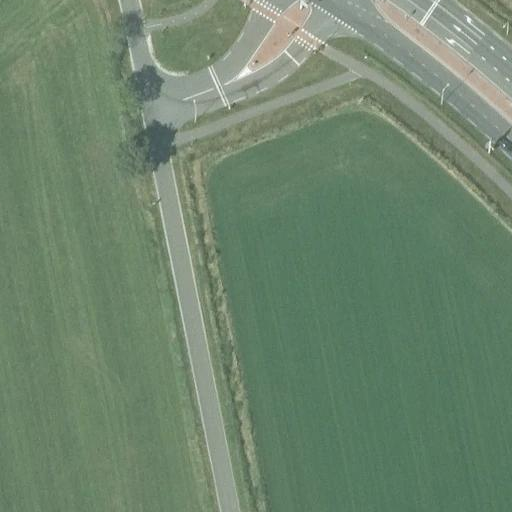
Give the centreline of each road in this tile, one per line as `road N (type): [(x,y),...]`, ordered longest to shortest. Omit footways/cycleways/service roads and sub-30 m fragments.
road 1 (unclassified): [(231,511),(152,108)]
road 2 (primary): [(332,3),(428,69),(511,141)]
road 3 (unclassified): [(224,87),(291,60),(332,3)]
road 4 (primary): [(511,77),(420,0)]
